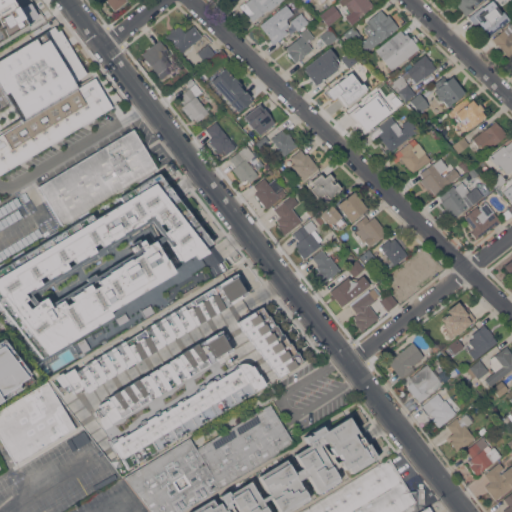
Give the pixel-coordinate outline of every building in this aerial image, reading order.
[(0,0),(0,42),(26,29),(11,0),(0,0)] [(127,0),(115,10),(106,0),(127,0)] [(252,21),(247,14),(249,13),(242,4),(247,0),(262,0),(264,2),(266,0),(272,0),(275,3),(252,21)] [(369,0),(374,5),(371,8),(370,7),(359,17),(360,18),(351,24),(345,16),(350,12),(347,8),(346,9),(343,5),(345,3),(343,1),(344,0),(369,0)] [(477,0),(471,5),(474,9),(466,15),(453,0),(477,0)] [(489,0),(493,0),(502,10),(503,10),(510,18),(487,37),(479,27),(481,25),(479,22),(480,22),(479,21),(474,24),(468,17),(489,0)] [(288,32),(273,44),(270,40),(271,39),(260,25),(285,4),(293,13),(287,18),(286,21),(289,24),(287,26),(286,28),(285,29),(288,32)] [(320,15),(333,4),(341,15),(328,25),(320,15)] [(379,12),(378,12),(381,10),(389,21),(390,20),(395,28),(383,38),(379,42),(375,37),(372,40),(365,32),(364,33),(359,28),(364,25),(365,26),(368,24),(366,22),(379,12)] [(309,22),(298,30),(290,20),(301,12),(309,22)] [(511,54),(509,57),(498,44),(497,44),(493,38),(511,22),(511,54)] [(194,25),(202,36),(179,54),(166,36),(171,32),(170,30),(175,27),(176,28),(180,25),(185,32),(194,25)] [(0,58),(55,26),(58,31),(61,29),(82,64),(82,63),(90,76),(15,122),(5,106),(7,105),(0,93),(0,58)] [(355,26),(360,31),(358,32),(361,35),(348,45),(341,38),(355,26)] [(301,35),(300,33),(307,28),(314,37),(307,42),(313,48),(303,56),(303,57),(302,59),(301,58),(295,62),(291,56),(290,57),(287,53),(288,53),(287,52),(289,51),(286,47),(301,35)] [(337,37),(327,46),(319,36),(329,28),(337,37)] [(401,30),(404,35),(406,33),(410,37),(414,34),(418,39),(414,42),(419,48),(391,70),(375,50),(401,30)] [(159,39),(179,64),(161,79),(142,54),(159,39)] [(215,53),(205,62),(197,52),(208,43),(215,53)] [(305,66),(329,48),(337,58),(339,62),(337,64),(339,65),(337,67),(338,68),(322,80),(322,79),(317,83),(312,78),(311,78),(309,75),(309,74),(308,73),(310,72),(307,68),(305,66)] [(352,50),(359,60),(349,68),(348,68),(341,58),(352,50)] [(415,93),(405,101),(392,84),(394,83),(393,81),(406,71),(403,67),(411,61),(413,63),(425,54),(436,68),(419,82),(415,82),(412,77),(411,78),(409,76),(404,78),(415,93)] [(360,61),(363,65),(366,63),(372,70),(369,73),(367,71),(360,76),(362,78),(360,80),(367,89),(353,100),(355,102),(349,107),(348,104),(342,109),(336,100),(334,102),(324,90),(323,89),(334,80),(348,68),(349,68),(359,60),(360,61)] [(210,80),(226,66),(236,77),(237,76),(244,84),(241,87),(245,92),(246,91),(251,97),(250,98),(252,101),(239,112),(218,89),(210,80)] [(374,90),(372,88),(373,87),(369,82),(378,75),(382,80),(383,79),(384,82),(390,90),(380,98),(374,90)] [(465,92),(450,103),(451,104),(448,107),(442,99),(440,100),(437,96),(438,95),(434,90),(437,88),(433,83),(443,76),(446,80),(452,76),(465,92)] [(0,134),(95,77),(112,106),(94,117),(95,119),(84,126),(83,124),(62,136),(63,138),(52,145),(51,143),(30,155),(32,157),(20,164),(19,162),(0,173),(0,134)] [(196,121),(193,117),(191,119),(182,106),(184,104),(177,96),(189,87),(185,82),(191,77),(195,82),(202,91),(196,96),(204,106),(208,103),(211,107),(207,110),(208,112),(196,121)] [(429,105),(419,112),(410,101),(420,93),(429,105)] [(376,122),(374,121),(363,130),(354,118),(356,117),(354,114),(358,111),(357,110),(362,106),(363,108),(369,103),(368,101),(372,97),(374,99),(377,96),(382,102),(384,100),(390,108),(389,109),(391,111),(386,115),(386,114),(376,122)] [(467,96),(470,100),(472,99),(477,105),(480,103),(483,108),(481,110),(486,116),(467,131),(461,123),(463,122),(456,113),(452,117),(448,112),(453,108),(453,107),(467,96)] [(276,123),(259,137),(248,124),(250,122),(243,115),(253,107),(259,114),(261,113),(264,117),(268,114),(276,123)] [(390,151),(378,135),(373,138),(369,133),(379,125),(379,126),(392,116),(401,128),(403,127),(401,124),(409,118),(418,129),(390,151)] [(507,134),(484,152),(472,138),(483,130),(495,120),(499,126),(500,125),(507,134)] [(231,140),(233,138),(236,143),(234,145),(235,146),(226,154),(224,151),(222,153),(221,151),(219,153),(208,140),(212,137),(206,129),(216,121),(231,140)] [(39,186),(133,129),(156,168),(62,225),(39,186)] [(270,138),(281,130),(285,134),(287,132),(289,134),(289,133),(292,136),(291,137),(297,145),(284,155),(270,138)] [(469,144),(458,153),(453,146),(451,144),(463,135),(464,137),(469,144)] [(266,136),(269,140),(260,147),(257,143),(266,136)] [(411,173),(404,162),(402,164),(399,159),(395,162),(391,156),(415,138),(418,142),(426,151),(425,152),(430,159),(411,173)] [(251,140),(255,145),(250,149),(254,155),(247,161),(251,165),(257,160),(261,164),(254,169),(258,175),(249,182),(246,178),(242,181),(232,168),(235,166),(229,158),(247,144),(246,143),(251,140)] [(511,170),(507,174),(498,163),(496,165),(489,156),(504,145),(505,146),(511,140),(511,170)] [(319,167),(303,180),(291,165),(294,162),(290,157),(301,149),(305,154),(307,152),(319,167)] [(432,163),(432,164),(440,158),(447,167),(440,173),(443,177),(454,168),(460,174),(435,194),(434,192),(433,193),(430,189),(431,189),(430,187),(427,189),(420,180),(424,177),(420,172),(432,163)] [(469,172),(474,169),(479,175),(473,177),(469,172)] [(0,303),(0,268),(90,213),(94,219),(123,201),(120,196),(158,172),(212,242),(204,248),(207,252),(196,257),(194,253),(180,261),(166,238),(157,244),(165,259),(166,258),(174,271),(109,311),(112,315),(42,357),(0,303)] [(321,173),(324,177),(329,172),(341,187),(339,189),(339,190),(323,203),(319,198),(318,199),(310,188),(314,184),(311,181),(321,173)] [(505,180),(496,189),(489,181),(498,172),(505,180)] [(266,208),(264,205),(263,206),(259,201),(260,200),(259,198),(258,199),(255,195),(256,194),(254,193),(257,190),(254,185),(264,177),(268,183),(275,177),(283,188),(284,188),(287,191),(282,195),(283,196),(266,208)] [(453,185),(454,187),(462,181),(470,191),(475,186),(482,195),(454,217),(441,202),(443,201),(439,196),(453,185)] [(511,201),(503,190),(511,184),(511,201)] [(337,204),(354,190),(367,208),(350,221),(337,204)] [(284,235),(277,225),(279,223),(276,219),(279,216),(273,208),(292,194),(298,203),(292,208),(302,221),(284,235)] [(493,227),(492,226),(476,239),(471,232),(473,229),(471,227),(472,226),(464,216),(472,210),(477,206),(478,208),(486,201),(494,211),(493,211),(501,221),(493,227)] [(325,221),(320,224),(315,218),(320,214),(318,212),(323,208),(324,209),(331,203),(340,215),(339,215),(340,217),(332,224),(331,222),(331,223),(329,221),(327,222),(325,220),(325,221)] [(306,209),(311,205),(316,212),(311,216),(306,209)] [(511,212),(511,214),(506,218),(502,213),(509,208),(511,212)] [(382,226),(382,227),(386,232),(369,246),(365,240),(364,241),(356,231),(359,228),(356,223),(366,215),(369,220),(374,216),(382,226)] [(311,219),(317,227),(315,229),(322,239),(319,241),(321,244),(309,254),(304,258),(297,249),(298,248),(295,244),(299,241),(293,233),(311,219)] [(380,246),(389,239),(391,241),(395,237),(408,254),(394,265),(380,246)] [(322,249),(328,257),(330,255),(340,269),(331,277),(332,278),(329,280),(329,279),(323,283),(315,273),(319,270),(316,266),(318,265),(312,257),(322,249)] [(359,259),(370,250),(370,251),(372,250),(375,254),(374,255),(376,258),(366,266),(359,259)] [(409,258),(418,269),(419,268),(421,270),(424,268),(429,274),(414,287),(415,289),(406,296),(397,286),(401,283),(396,277),(401,273),(400,272),(400,273),(398,271),(398,270),(397,268),(409,258)] [(511,258),(503,265),(509,274),(511,271),(511,258)] [(354,276),(347,269),(359,259),(366,266),(354,276)] [(62,372),(63,374),(73,368),(75,372),(85,365),(84,365),(123,340),(124,341),(182,304),(183,305),(211,286),(212,287),(236,272),(238,276),(236,277),(244,291),(246,290),(248,293),(198,324),(198,323),(195,325),(194,324),(192,325),(193,326),(185,331),(184,330),(182,331),(183,332),(175,337),(174,336),(173,337),(173,338),(165,343),(164,342),(163,343),(164,344),(156,349),(136,362),(135,360),(133,361),(134,362),(126,367),(125,366),(123,367),(124,368),(116,373),(115,371),(113,373),(114,374),(106,379),(105,378),(104,379),(104,380),(95,386),(95,387),(87,392),(84,387),(74,393),(72,389),(68,392),(66,384),(62,387),(54,377),(62,372)] [(357,297),(355,294),(341,306),(329,291),(348,276),(349,278),(357,279),(362,275),(370,284),(362,290),(363,292),(357,297)] [(374,286),(382,296),(377,300),(376,299),(369,305),(378,317),(362,330),(354,321),(356,320),(353,316),(357,313),(350,304),(374,286)] [(389,294),(379,302),(387,312),(398,304),(389,294)] [(261,306),(267,316),(268,315),(274,325),(276,324),(281,334),(282,333),(288,343),(290,342),(295,352),(296,351),(303,361),(278,376),(272,366),(271,367),(265,357),(264,359),(258,349),(257,349),(251,340),(250,341),(244,330),(243,331),(237,321),(261,306)] [(440,320),(459,306),(462,310),(463,309),(465,312),(464,312),(467,316),(472,312),(476,318),(450,338),(446,332),(448,330),(440,320)] [(474,359),(468,351),(474,347),(469,341),(474,337),(472,334),(482,326),(481,326),(484,324),(487,328),(488,327),(493,334),(492,335),(497,342),(474,359)] [(146,375),(148,374),(148,373),(155,368),(156,369),(158,368),(158,367),(166,362),(166,363),(168,362),(167,361),(175,356),(176,357),(178,356),(177,355),(221,329),(222,332),(224,335),(222,336),(227,344),(229,343),(233,349),(110,423),(111,424),(103,428),(99,418),(102,415),(98,409),(101,407),(99,404),(105,400),(105,399),(146,374),(146,375)] [(457,338),(464,346),(455,353),(448,345),(457,338)] [(403,380),(388,361),(413,341),(424,356),(412,365),(414,367),(413,368),(415,371),(403,380)] [(0,348),(0,403),(21,392),(16,382),(26,377),(9,344),(0,348)] [(433,354),(432,349),(433,346),(435,344),(441,351),(435,356),(433,354)] [(506,345),(511,353),(511,368),(504,374),(504,375),(490,386),(485,379),(495,371),(489,364),(491,363),(490,358),(506,345)] [(441,351),(445,356),(439,362),(435,356),(441,351)] [(489,370),(479,378),(476,375),(473,378),(467,370),(480,359),(489,370)] [(122,437),(124,435),(123,434),(126,432),(127,434),(137,427),(137,426),(139,425),(139,426),(142,425),(139,421),(145,418),(146,420),(154,415),(153,413),(159,409),(160,411),(163,410),(164,412),(168,409),(172,406),(173,406),(177,404),(175,402),(179,400),(180,401),(182,400),(181,399),(183,398),(184,399),(196,392),(195,390),(197,389),(198,391),(200,389),(198,386),(203,383),(204,385),(206,384),(205,382),(210,379),(211,381),(214,379),(212,377),(218,373),(221,377),(222,376),(221,375),(223,374),(223,375),(235,368),(234,367),(236,366),(237,367),(239,366),(237,364),(240,363),(243,363),(246,363),(248,361),(252,363),(252,365),(258,374),(259,373),(265,384),(126,468),(109,439),(115,436),(116,437),(121,435),(122,437)] [(416,372),(427,363),(441,381),(443,380),(444,382),(436,388),(438,389),(435,391),(434,390),(419,402),(406,386),(407,385),(403,380),(415,371),(416,372)] [(458,373),(451,377),(448,372),(454,368),(458,373)] [(502,381),(509,389),(499,396),(493,388),(492,387),(502,380),(502,381)] [(16,464),(0,437),(0,409),(47,381),(76,428),(16,464)] [(456,413),(438,426),(431,417),(433,415),(430,411),(434,408),(428,400),(438,393),(444,400),(445,399),(456,413)] [(189,437),(196,448),(270,404),(294,444),(180,511),(149,511),(123,477),(189,437)] [(457,417),(458,419),(466,413),(473,421),(466,426),(475,437),(458,451),(450,441),(452,440),(449,436),(453,433),(447,425),(457,417)] [(189,511),(211,499),(215,505),(219,503),(222,508),(225,505),(219,495),(227,491),(229,494),(249,481),(260,499),(269,494),(258,476),(285,459),(293,472),(302,467),(294,454),(309,445),(304,436),(307,434),(308,436),(312,433),(311,432),(321,425),(325,431),(347,417),(356,431),(357,431),(366,445),(368,444),(376,457),(352,473),(348,467),(344,470),(341,464),(337,467),(331,460),(328,462),(339,480),(318,493),(307,475),(297,481),(308,499),(286,511),(280,511),(271,497),(262,502),(268,511),(189,511)] [(501,455),(476,475),(466,462),(472,457),(466,450),(482,436),(489,445),(488,445),(491,449),(494,446),(501,455)] [(303,511),(391,459),(416,501),(415,502),(415,503),(400,511),(303,511)] [(511,486),(495,500),(485,486),(491,481),(485,474),(500,462),(506,469),(511,464),(511,486)] [(511,492),(511,511),(504,511),(503,510),(509,505),(504,498),(511,492)]
